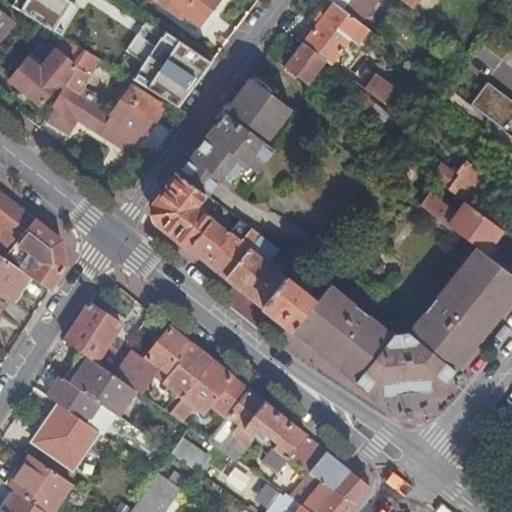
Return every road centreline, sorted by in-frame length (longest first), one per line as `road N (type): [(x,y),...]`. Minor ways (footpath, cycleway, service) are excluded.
road 1 (tertiary): [(113,235),(409,473)]
road 2 (residential): [(113,235),(292,0)]
road 3 (residential): [(0,404),(113,235)]
road 4 (residential): [(511,358),(409,473)]
road 5 (tertiary): [(0,145),(113,235)]
